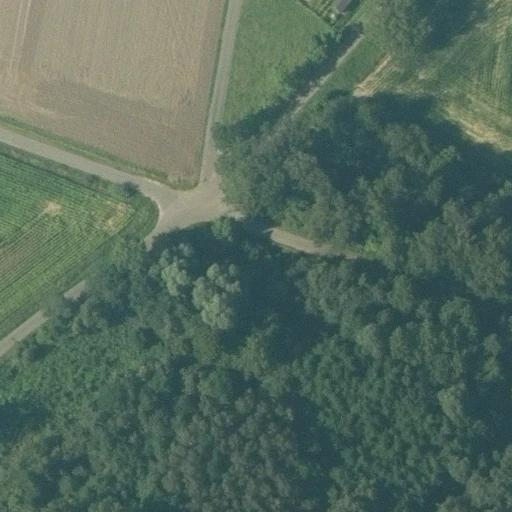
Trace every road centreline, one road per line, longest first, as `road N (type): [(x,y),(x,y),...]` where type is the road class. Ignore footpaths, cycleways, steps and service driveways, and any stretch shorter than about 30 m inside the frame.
road 1 (unclassified): [(197,209),(511,330)]
road 2 (unclassified): [(197,209),(215,180),(387,0)]
road 3 (unclassified): [(0,358),(197,209)]
road 4 (unclassified): [(0,137),(197,209)]
